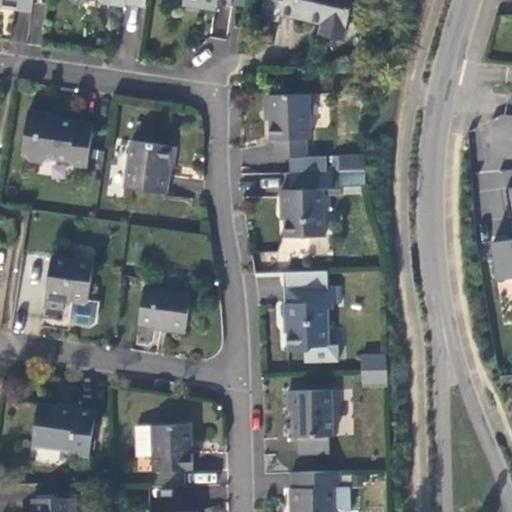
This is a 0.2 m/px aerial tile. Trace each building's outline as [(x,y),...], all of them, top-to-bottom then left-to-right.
[(0,0),(0,4),(32,9),(33,0),(0,0)] [(265,0),(262,16),(280,20),(281,12),(323,22),(322,29),(346,34),(353,0),(265,0)] [(277,157),(307,156),(306,139),(311,139),(310,94),(271,95),(267,98),(267,109),(271,112),(272,140),(276,140),(277,157)] [(88,167),(94,124),(58,119),(58,121),(49,119),(50,113),(29,110),(23,154),(25,154),(29,160),(44,162),(49,158),(70,161),(73,165),(88,167)] [(511,137),(511,115),(493,116),(493,138),(511,137)] [(132,140),(125,187),(167,193),(170,173),(168,173),(172,146),(132,140)] [(342,170),(366,170),(366,155),(338,155),(339,170),(342,170)] [(344,186),(342,186),(342,170),(339,170),(291,172),(291,189),(324,188),(344,187),(344,186)] [(367,184),(366,170),(342,170),(342,186),(344,186),(367,185),(367,184)] [(286,238),(326,236),(324,188),(291,189),(282,189),(282,208),(285,208),(286,238)] [(511,242),(489,246),(494,281),(511,278),(511,189),(503,191),(507,221),(511,219),(511,242)] [(52,257),(45,306),(64,309),(65,301),(84,303),(88,300),(93,263),(52,257)] [(287,303),(285,303),(285,320),(288,320),(289,350),(309,350),(313,346),(329,345),(328,303),(337,303),(337,285),(287,287),(287,303)] [(187,328),(192,295),(145,288),(139,325),(156,327),(157,324),(187,328)] [(362,355),(363,370),(388,369),(387,354),(362,355)] [(388,384),(388,369),(363,370),(363,385),(388,384)] [(363,385),(363,370),(348,370),(348,386),(363,385)] [(295,436),(300,436),(300,453),(330,452),(330,435),(335,435),(333,388),(288,390),(289,410),(294,409),(295,436)] [(70,453),(90,456),(97,412),(40,403),(34,442),(70,448),(70,453)] [(153,425),(154,471),(193,470),(192,424),(153,425)] [(364,453),(364,470),(390,469),(390,452),(364,453)] [(339,511),(340,511),(336,507),(335,487),(341,487),(341,470),(292,472),(293,487),(291,488),(292,506),(296,506),(295,511),(339,511)] [(75,511),(75,497),(35,498),(35,511),(75,511)]
